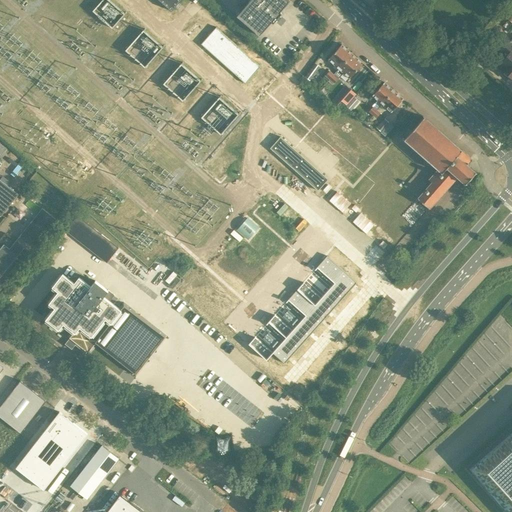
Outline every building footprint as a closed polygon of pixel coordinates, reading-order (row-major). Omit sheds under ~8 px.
[(112,29),(125,14),(108,0),(102,0),(92,12),(112,29)] [(157,0),(171,12),(181,0),(157,0)] [(271,22),(273,24),(282,13),(280,12),(289,1),(288,0),(250,0),(236,16),(259,36),(271,22)] [(252,59),(247,54),(249,53),(218,25),(203,42),(247,82),(262,65),(254,57),(252,59)] [(145,68),(162,48),(143,31),(126,51),(145,68)] [(506,57),(498,67),(509,76),(508,78),(511,81),(511,42),(502,34),(492,45),(506,57)] [(341,44),(328,59),(338,69),(352,54),(341,44)] [(339,69),(334,74),(339,78),(343,73),(349,78),(363,63),(352,54),(338,69),(339,69)] [(316,64),(305,78),(310,81),(320,67),(316,64)] [(183,101),(200,81),(182,65),(164,84),(183,101)] [(334,74),(330,70),(325,75),(330,79),(334,74)] [(334,83),(339,78),(334,74),(330,79),(334,83)] [(372,95),(382,104),(393,90),(384,82),(372,95)] [(354,98),(342,88),(332,100),(337,105),(342,100),(347,105),(354,98)] [(403,98),(393,90),(382,104),(391,112),(403,98)] [(221,134),(238,114),(220,98),(202,118),(221,134)] [(351,111),(359,102),(354,98),(347,106),(351,111)] [(467,165),(472,160),(424,117),(404,139),(438,169),(428,180),(431,182),(417,198),(429,208),(457,176),(465,183),(475,172),(467,165)] [(385,119),(377,128),(382,133),(386,135),(394,126),(393,126),(385,119)] [(280,137),(270,148),(318,191),(328,179),(280,137)] [(0,215),(1,216),(18,195),(0,180),(0,164),(1,164),(0,163),(0,215)] [(350,204),(337,192),(329,200),(342,212),(350,204)] [(8,249),(3,245),(0,248),(0,277),(23,248),(30,254),(57,221),(41,209),(8,249)] [(374,225),(360,213),(353,222),(366,233),(374,225)] [(65,231),(81,243),(93,228),(77,216),(65,231)] [(231,255),(257,224),(250,219),(165,319),(196,345),(209,330),(217,337),(250,299),(242,293),(256,277),(231,255)] [(0,246),(2,243),(8,247),(13,240),(3,233),(0,236),(0,246)] [(110,241),(98,256),(106,263),(118,248),(110,241)] [(387,245),(383,241),(379,245),(383,249),(387,245)] [(285,364),(357,282),(327,255),(248,344),(266,360),(273,353),(285,364)] [(109,301),(116,291),(110,286),(107,290),(94,281),(90,287),(78,278),(73,283),(62,274),(52,287),(58,291),(49,303),(55,308),(45,320),(58,330),(63,324),(74,332),(69,338),(88,353),(102,335),(107,340),(127,315),(109,301)] [(180,280),(176,276),(168,286),(172,289),(180,280)] [(208,354),(186,377),(209,398),(230,376),(208,354)] [(46,401),(20,381),(0,406),(0,416),(21,433),(46,401)] [(87,434),(59,412),(15,468),(44,490),(87,434)] [(505,511),(511,511),(511,427),(466,469),(505,511)] [(102,445),(70,485),(87,499),(118,458),(102,445)] [(106,511),(143,511),(120,494),(106,511)]
